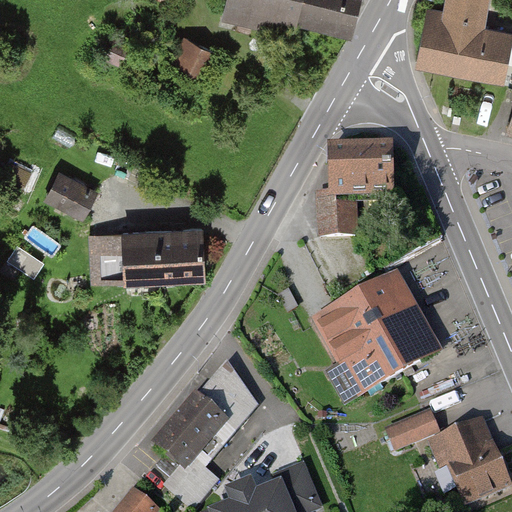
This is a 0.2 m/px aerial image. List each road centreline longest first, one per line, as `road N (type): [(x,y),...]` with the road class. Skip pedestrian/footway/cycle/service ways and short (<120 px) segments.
road 1 (tertiary): [(352,69),(210,317),(109,440),(30,511)]
road 2 (tertiary): [(430,153),(511,351)]
